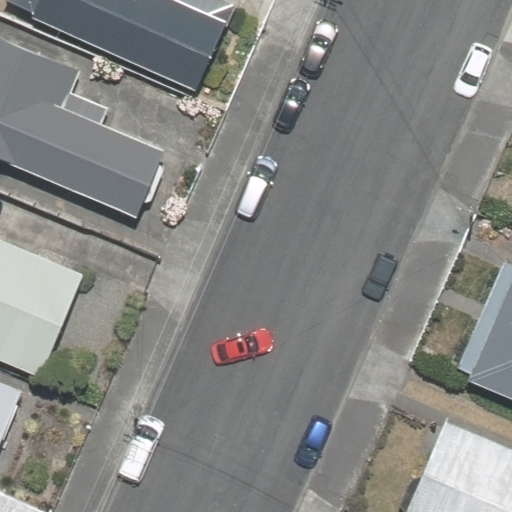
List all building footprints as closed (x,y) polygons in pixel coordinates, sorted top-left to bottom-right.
[(10,0),(11,1),(42,14),(39,22),(108,51),(178,80),(207,10),(211,0),(10,0)] [(85,70),(0,35),(0,161),(135,218),(164,150),(68,110),(85,70)] [(66,326),(87,274),(0,237),(0,356),(44,376),(66,326)] [(511,252),(503,249),(453,373),(511,397),(511,252)] [(0,458),(28,393),(0,381),(0,458)] [(511,511),(511,442),(443,414),(430,445),(402,511),(511,511)] [(53,511),(54,511),(0,488),(0,511),(53,511)]
